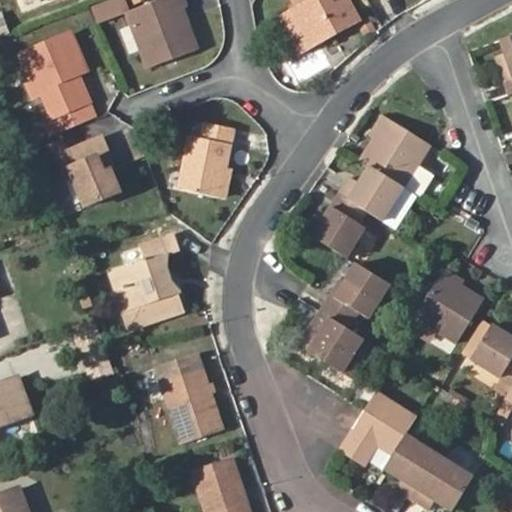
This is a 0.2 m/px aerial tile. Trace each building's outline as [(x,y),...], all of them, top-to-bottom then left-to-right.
[(152,0),(128,10),(148,64),(196,46),(181,6),(186,4),(184,0),(152,0)] [(302,0),(305,4),(299,8),(296,9),(313,42),(359,18),(349,0),(302,0)] [(296,9),(283,16),(301,49),(313,42),(296,9)] [(44,119),(53,136),(97,117),(77,72),(73,65),(83,60),(70,32),(21,54),(33,81),(28,83),(33,95),(43,91),(54,115),(44,119)] [(511,50),(503,53),(505,61),(511,58),(511,50)] [(87,68),(83,60),(73,65),(77,72),(87,68)] [(380,136),(392,115),(386,112),(374,132),(380,136)] [(409,185),(436,143),(392,115),(380,136),(367,158),(375,164),(409,185)] [(192,135),(181,189),(220,197),(234,127),(207,121),(203,139),(192,135)] [(3,129),(0,130),(0,150),(9,147),(3,129)] [(140,130),(130,134),(138,158),(149,154),(140,130)] [(97,156),(109,152),(102,136),(63,153),(86,206),(120,193),(111,170),(105,172),(97,156)] [(115,168),(109,152),(97,156),(105,172),(111,170),(115,168)] [(353,179),(345,192),(373,209),(389,219),(409,185),(375,164),(365,180),(362,185),(353,179)] [(357,174),(353,179),(362,185),(365,180),(357,174)] [(409,185),(389,219),(402,227),(423,193),(409,185)] [(345,192),(320,234),(353,255),(371,226),(365,221),(373,209),(345,192)] [(113,270),(119,286),(120,295),(125,302),(133,324),(186,306),(180,289),(171,280),(165,264),(168,252),(182,247),(176,231),(140,243),(146,258),(113,270)] [(396,282),(363,261),(352,280),(343,294),(338,291),(327,309),(354,326),(363,309),(374,316),(396,282)] [(452,265),(449,270),(469,282),(472,278),(452,265)] [(449,270),(428,303),(423,313),(443,325),(464,339),(490,296),(469,282),(449,270)] [(347,277),(338,291),(343,294),(352,280),(347,277)] [(349,370),(370,336),(354,326),(327,309),(319,323),(328,327),(325,332),(316,348),(349,370)] [(443,325),(423,313),(416,325),(435,337),(443,325)] [(477,356),(511,377),(511,330),(498,322),(477,356)] [(316,327),(325,332),(328,327),(319,323),(316,327)] [(83,347),(102,340),(98,328),(79,335),(83,347)] [(380,342),(370,336),(349,370),(357,375),(380,342)] [(110,366),(102,340),(83,347),(91,373),(110,366)] [(216,391),(213,383),(206,365),(166,380),(187,441),(228,427),(216,391)] [(114,378),(110,366),(91,373),(95,384),(114,378)] [(0,426),(33,414),(20,378),(0,384),(0,426)] [(384,388),(371,408),(347,447),(371,462),(379,449),(375,446),(380,439),(384,442),(400,452),(413,432),(424,414),(384,388)] [(447,453),(413,432),(400,452),(392,466),(408,476),(414,479),(409,488),(420,496),(447,453)] [(379,449),(384,442),(380,439),(375,446),(379,449)] [(442,497),(460,508),(472,488),(481,474),(447,453),(420,496),(432,503),(437,494),(442,497)] [(250,511),(243,490),(248,488),(236,454),(196,468),(212,511),(250,511)] [(414,479),(408,476),(403,485),(409,488),(414,479)] [(0,493),(0,511),(28,511),(20,487),(0,493)] [(256,511),(248,488),(243,490),(250,511),(256,511)] [(436,506),(442,497),(437,494),(432,503),(436,506)]
